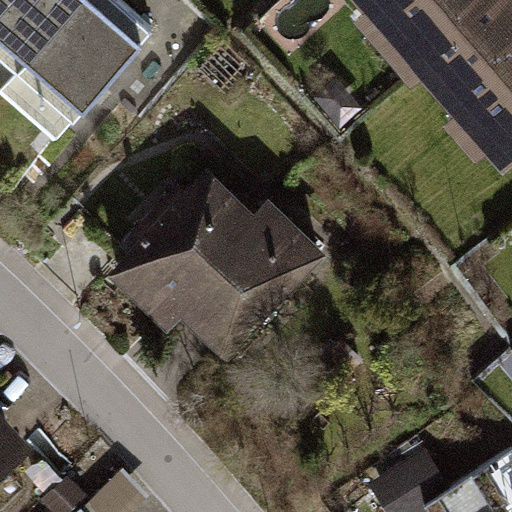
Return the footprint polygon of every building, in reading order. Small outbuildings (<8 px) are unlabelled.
[(0,0),(0,82),(55,129),(146,24),(118,0),(0,0)] [(511,0),(359,0),(350,9),(406,74),(417,65),(453,106),(441,116),(472,151),(483,142),(499,159),(511,147),(511,0)] [(214,154),(107,260),(163,317),(181,299),(228,346),(332,243),(271,182),(256,197),(214,154)] [(0,370),(0,486),(58,433),(0,370)] [(453,485),(426,442),(372,477),(394,511),(411,511),(426,503),(453,485)] [(511,511),(511,446),(453,485),(426,503),(431,511),(511,511)]
